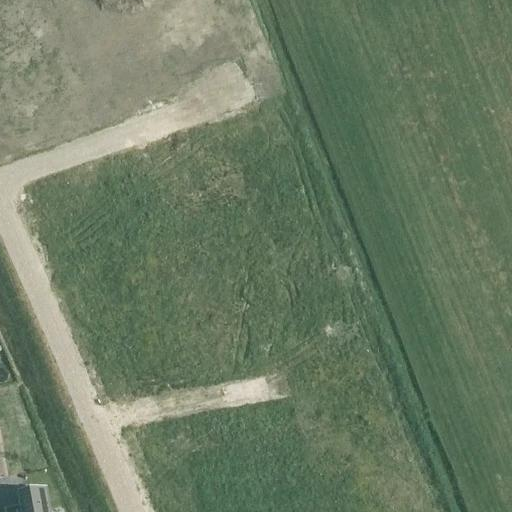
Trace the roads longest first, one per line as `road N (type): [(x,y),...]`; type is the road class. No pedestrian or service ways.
road 1 (residential): [(130,511),(0,209)]
road 2 (residential): [(0,181),(252,91)]
